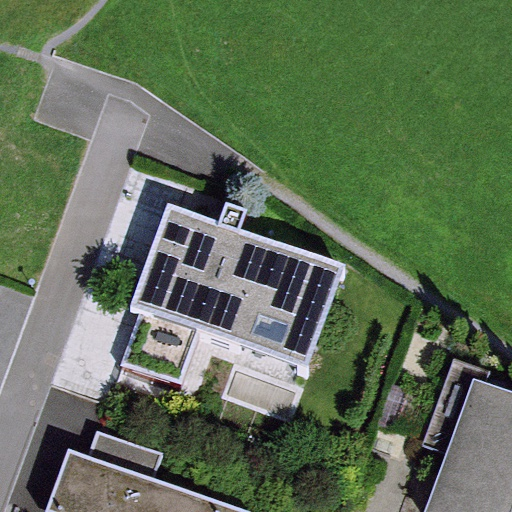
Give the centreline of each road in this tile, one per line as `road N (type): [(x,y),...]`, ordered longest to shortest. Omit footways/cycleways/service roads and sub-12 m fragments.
road 1 (residential): [(0,505),(130,153)]
road 2 (track): [(103,0),(50,44),(44,61),(131,93),(130,153)]
